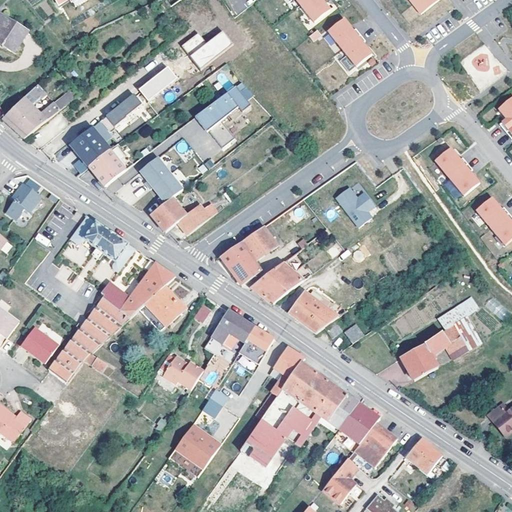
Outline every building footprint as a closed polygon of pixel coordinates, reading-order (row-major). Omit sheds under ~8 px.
[(294,0),(314,25),(330,12),(322,2),(325,0),(294,0)] [(409,0),(422,15),(441,0),(409,0)] [(28,33),(0,15),(0,42),(3,45),(0,49),(2,50),(3,47),(14,54),(28,33)] [(354,31),(344,20),(329,32),(349,58),(357,68),(357,69),(373,56),(364,44),(367,42),(356,29),(354,31)] [(198,35),(181,48),(186,55),(189,53),(193,57),(190,59),(200,72),(233,47),(222,32),(206,45),(198,35)] [(318,32),(310,38),(314,43),(322,36),(318,32)] [(350,73),(357,68),(349,58),(342,63),(350,73)] [(139,93),(147,102),(149,104),(159,95),(158,94),(176,79),(168,69),(139,93)] [(177,81),(176,79),(158,94),(159,95),(177,81)] [(216,104),(209,110),(213,115),(201,124),(221,151),(234,142),(223,128),(241,114),(250,108),(246,104),(243,99),(250,94),(242,85),(222,100),(216,104)] [(47,98),(37,87),(2,121),(6,125),(24,141),(60,112),(55,106),(54,105),(41,117),(33,109),(47,98)] [(60,112),(80,96),(75,90),(55,106),(60,112)] [(134,97),(142,106),(147,102),(139,93),(134,97)] [(243,99),(246,104),(254,98),(250,94),(243,99)] [(134,97),(118,110),(126,119),(142,106),(134,97)] [(507,120),(500,126),(507,134),(511,129),(511,99),(499,111),(507,120)] [(250,108),(241,114),(245,119),(253,112),(250,108)] [(118,110),(106,119),(110,123),(114,129),(126,119),(118,110)] [(197,119),(201,124),(213,115),(209,110),(197,119)] [(106,119),(100,124),(104,128),(110,123),(106,119)] [(82,162),(89,170),(110,153),(103,145),(112,139),(104,128),(100,124),(70,147),(82,162)] [(175,132),(152,151),(156,156),(180,138),(175,132)] [(110,153),(118,163),(126,158),(118,148),(110,153)] [(451,150),(436,164),(450,181),(468,166),(463,160),(461,162),(451,150)] [(104,189),(128,171),(126,168),(124,170),(118,163),(110,153),(89,170),(94,176),(98,173),(101,177),(98,181),(104,189)] [(158,160),(140,174),(146,181),(148,183),(145,185),(150,192),(153,190),(170,176),(158,160)] [(82,175),(89,170),(82,162),(75,167),(82,175)] [(468,166),(450,181),(463,196),(465,198),(481,185),(471,174),(473,171),(468,166)] [(158,201),(163,208),(172,200),(183,192),(170,176),(153,190),(158,197),(160,199),(158,201)] [(31,179),(24,188),(35,196),(42,187),(31,179)] [(458,201),(463,196),(450,181),(445,186),(458,201)] [(331,208),(341,221),(371,199),(360,186),(354,190),(350,184),(346,187),(345,186),(336,193),(341,200),(331,208)] [(24,188),(22,186),(13,198),(17,201),(14,204),(6,216),(15,222),(23,212),(29,216),(41,199),(35,196),(24,188)] [(179,224),(189,237),(210,220),(200,207),(186,218),(172,200),(163,208),(151,217),(165,235),(176,226),(179,224)] [(493,200),(477,213),(492,231),(510,215),(505,209),(503,211),(493,200)] [(511,217),(510,215),(492,231),(506,248),(511,243),(511,217)] [(117,274),(135,251),(87,218),(71,241),(77,245),(79,245),(80,245),(82,244),(84,240),(116,263),(114,263),(111,266),(111,270),(112,272),(113,273),(117,274)] [(256,263),(276,249),(262,230),(220,260),(233,278),(241,288),(263,271),(256,263)] [(37,235),(35,241),(48,245),(50,239),(37,235)] [(80,265),(85,255),(68,245),(62,255),(80,265)] [(335,245),(327,250),(332,258),(340,252),(335,245)] [(352,255),(359,262),(365,256),(357,249),(352,255)] [(312,277),(295,256),(250,290),(259,297),(263,300),(272,307),(312,277)] [(144,269),(149,273),(155,265),(150,261),(144,269)] [(149,273),(130,299),(110,283),(101,295),(105,298),(49,372),(64,384),(68,386),(84,363),(92,356),(139,313),(164,289),(175,278),(155,265),(149,273)] [(164,289),(139,313),(159,334),(184,311),(164,289)] [(333,324),(338,320),(304,295),(288,315),(297,322),(316,336),(319,333),(323,331),(333,324)] [(493,297),(485,305),(502,321),(509,313),(493,297)] [(0,299),(0,305),(8,310),(11,305),(0,299)] [(212,312),(203,306),(195,318),(203,324),(212,312)] [(445,332),(454,326),(467,318),(460,307),(437,321),(445,332)] [(0,308),(0,335),(6,340),(19,323),(0,308)] [(212,338),(231,350),(237,339),(245,344),(254,329),(241,321),(228,312),(212,338)] [(474,330),(467,318),(454,326),(461,338),(474,330)] [(340,334),(333,324),(323,331),(330,341),(340,334)] [(363,337),(354,326),(344,334),(352,345),(363,337)] [(446,349),(454,361),(470,352),(461,338),(454,326),(445,332),(426,345),(400,359),(409,373),(414,383),(439,369),(433,359),(446,349)] [(34,329),(21,348),(45,365),(58,347),(34,329)] [(259,364),(275,342),(258,331),(254,329),(245,344),(240,352),(259,364)] [(461,338),(470,352),(483,345),(474,330),(461,338)] [(276,365),(273,370),(283,376),(279,382),(270,394),(276,398),(282,390),(301,364),(304,359),(301,357),(288,349),(276,365)] [(240,352),(234,361),(253,373),(259,364),(240,352)] [(84,363),(102,375),(107,366),(92,356),(84,363)] [(160,369),(165,373),(174,359),(169,356),(160,369)] [(176,357),(174,359),(165,373),(163,377),(175,385),(178,381),(192,390),(203,372),(189,363),(188,365),(176,357)] [(328,383),(301,364),(282,390),(316,414),(333,387),(328,383)] [(273,370),(269,375),(279,382),(283,376),(273,370)] [(337,390),(333,387),(316,414),(320,417),(339,431),(359,405),(337,390)] [(266,416),(249,439),(254,442),(271,420),(299,439),(316,414),(282,390),(276,398),(265,415),(266,416)] [(228,399),(215,391),(210,399),(222,407),(228,399)] [(215,419),(222,407),(210,399),(203,411),(215,419)] [(359,446),(376,424),(379,420),(372,415),(359,405),(339,431),(350,439),(359,446)] [(0,406),(0,433),(14,444),(31,422),(20,413),(16,418),(0,406)] [(507,439),(511,435),(511,410),(509,413),(503,406),(489,418),(507,439)] [(316,414),(299,439),(295,444),(299,447),(320,417),(316,414)] [(161,418),(155,427),(160,431),(167,422),(161,418)] [(249,439),(240,452),(265,469),(284,443),(282,441),(285,438),(295,444),(299,439),(271,420),(254,442),(249,439)] [(381,428),(376,424),(359,446),(354,452),(354,453),(374,469),(397,441),(381,428)] [(192,427),(174,451),(203,471),(219,450),(209,442),(210,440),(192,427)] [(359,446),(350,439),(344,447),(353,453),(354,452),(359,446)] [(209,442),(219,450),(221,447),(210,440),(209,442)] [(421,440),(406,459),(427,476),(442,457),(424,442),(421,440)] [(359,469),(348,460),(322,491),(340,505),(356,486),(349,481),(359,469)] [(365,508),(369,511),(395,511),(392,508),(394,506),(385,498),(383,500),(381,498),(377,494),(365,508)] [(405,503),(411,511),(417,508),(410,499),(405,503)]
